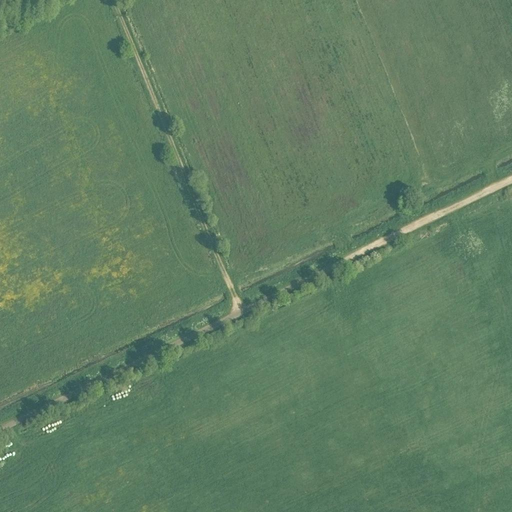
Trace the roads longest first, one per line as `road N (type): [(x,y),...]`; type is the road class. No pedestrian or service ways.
road 1 (track): [(511,183),(0,430)]
road 2 (track): [(241,314),(114,0)]
